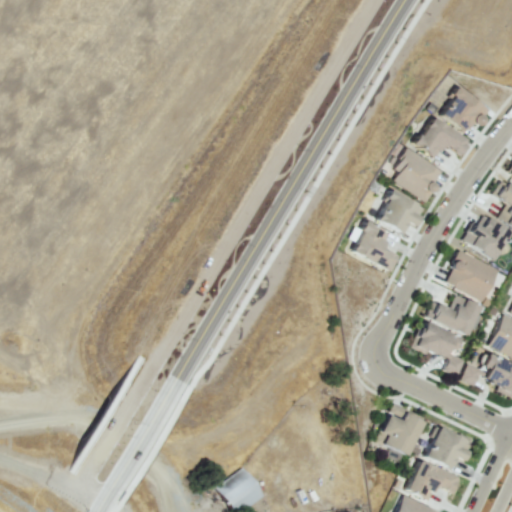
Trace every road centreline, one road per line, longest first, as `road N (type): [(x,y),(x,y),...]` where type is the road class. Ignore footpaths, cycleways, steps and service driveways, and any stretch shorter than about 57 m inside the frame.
road 1 (secondary): [(98,506),(416,0)]
road 2 (residential): [(371,361),(442,218),(511,119)]
road 3 (residential): [(511,432),(389,379),(371,361)]
